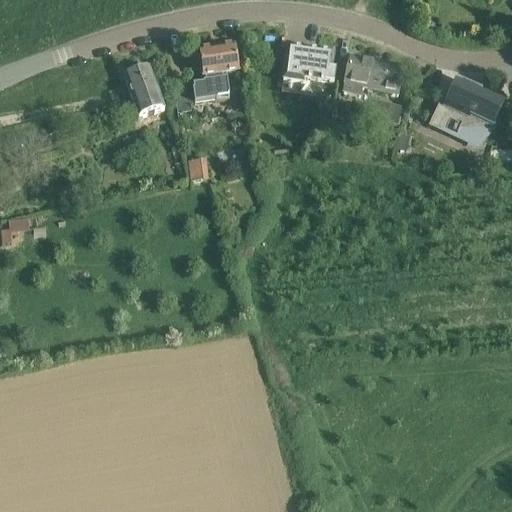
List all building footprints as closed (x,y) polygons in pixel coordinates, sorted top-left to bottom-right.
[(234,48),(218,50),(211,51),(198,53),(202,81),(204,80),(205,86),(191,88),(193,101),(194,101),(195,106),(213,103),(213,104),(229,102),(229,98),(228,98),(226,83),(223,84),(223,83),(222,83),(221,78),(238,75),(234,48)] [(287,49),(286,53),(282,84),(309,88),(309,83),(333,87),(335,73),(331,72),(333,55),(287,49)] [(404,69),(349,58),(343,88),(344,88),(342,96),(360,99),(362,91),(397,98),(404,69)] [(156,95),(148,69),(123,77),(132,105),(132,104),(138,122),(164,113),(158,95),(156,95)] [(488,129),(492,131),(504,104),(456,82),(444,109),(444,110),(442,115),(457,122),(451,136),(479,148),(488,129)] [(397,128),(401,109),(388,106),(384,126),(397,128)] [(400,137),(397,150),(406,152),(409,139),(400,137)] [(200,163),(188,164),(191,182),(202,181),(200,163)] [(10,224),(11,231),(2,233),(5,246),(19,243),(17,234),(32,231),(30,220),(10,224)]
